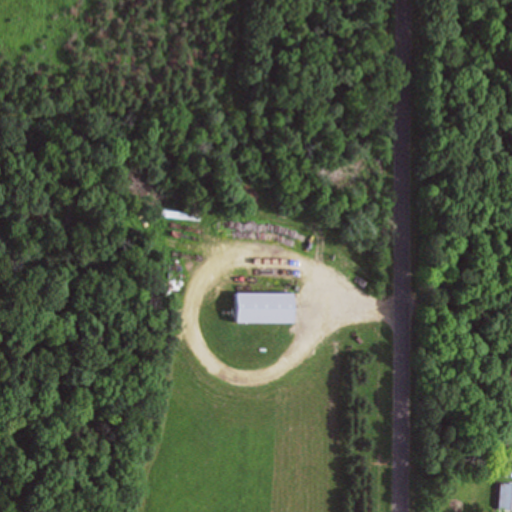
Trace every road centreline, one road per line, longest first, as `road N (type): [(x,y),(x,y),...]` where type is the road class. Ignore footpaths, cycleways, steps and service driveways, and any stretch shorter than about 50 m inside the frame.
road 1 (residential): [(391,511),(402,0)]
road 2 (residential): [(396,306),(511,273)]
